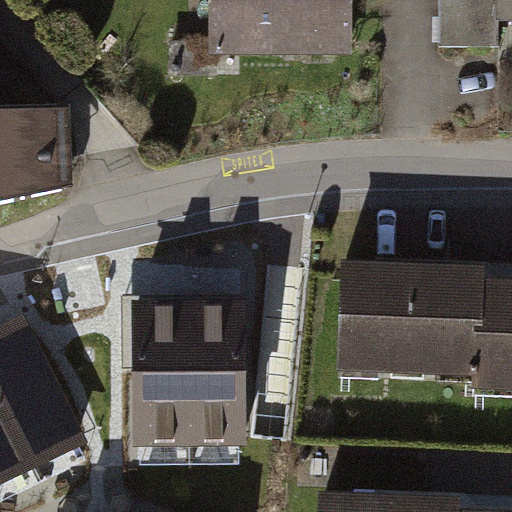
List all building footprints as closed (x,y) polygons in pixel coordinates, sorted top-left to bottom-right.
[(355,0),(201,0),(202,61),(356,59),(355,0)] [(505,0),(439,0),(438,53),(504,55),(505,0)] [(0,204),(62,191),(58,107),(0,109),(0,204)] [(471,274),(337,268),(330,383),(462,387),(471,274)] [(511,276),(471,274),(462,387),(511,389),(511,276)] [(243,445),(240,301),(208,302),(171,302),(136,303),(139,448),(243,445)] [(90,440),(22,322),(0,335),(0,464),(12,485),(90,440)] [(0,492),(12,485),(0,464),(0,492)] [(446,511),(447,508),(313,502),(312,511),(446,511)]
